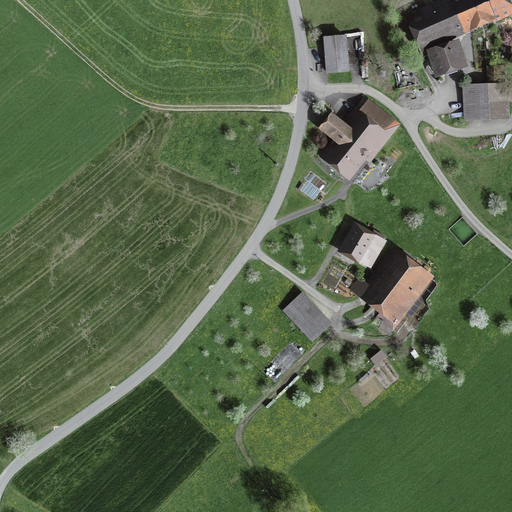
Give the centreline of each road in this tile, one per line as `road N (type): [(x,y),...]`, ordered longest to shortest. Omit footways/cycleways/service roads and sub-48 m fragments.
road 1 (tertiary): [(303,89),(282,186),(228,276),(148,368),(19,461),(0,485)]
road 2 (track): [(301,108),(149,104),(127,95),(20,0)]
road 3 (unclassified): [(511,256),(475,224),(387,101),(358,87),(303,89)]
road 4 (track): [(338,327),(238,432),(277,497)]
